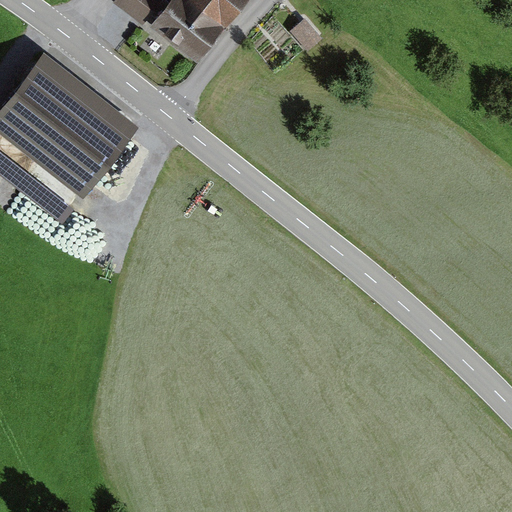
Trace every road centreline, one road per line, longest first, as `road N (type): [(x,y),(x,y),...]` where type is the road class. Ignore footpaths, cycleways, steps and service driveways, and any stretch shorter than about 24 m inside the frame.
road 1 (tertiary): [(511,408),(380,285),(16,0)]
road 2 (track): [(268,0),(170,117)]
